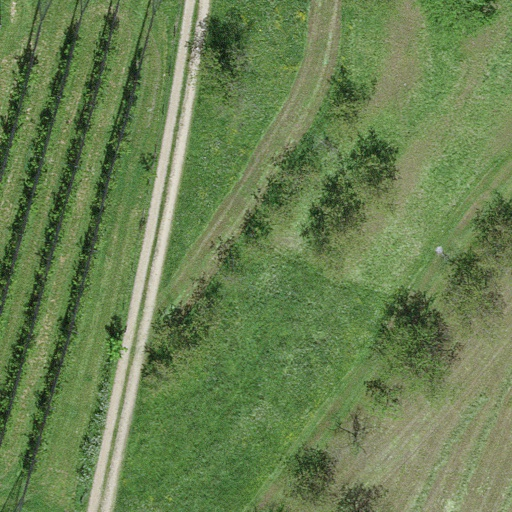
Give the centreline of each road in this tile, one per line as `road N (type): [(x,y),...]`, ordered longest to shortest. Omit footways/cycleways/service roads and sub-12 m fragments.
road 1 (track): [(196,0),(97,511)]
road 2 (track): [(246,511),(492,184),(511,168)]
